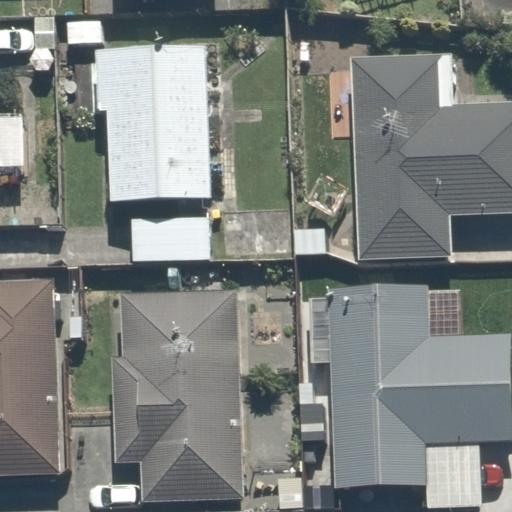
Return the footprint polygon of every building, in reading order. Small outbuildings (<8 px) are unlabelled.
[(215,64),(117,65),(119,215),(217,214),(215,64)] [(453,71),(362,74),(367,268),(458,265),(457,223),(511,221),(511,113),(455,116),(453,71)] [(290,209),(230,208),(230,268),(290,268),(290,209)] [(215,229),(143,230),(144,270),(216,269),(215,229)] [(58,285),(0,288),(0,484),(70,481),(58,285)] [(439,298),(331,299),(333,506),(425,505),(425,460),(511,459),(511,346),(440,348),(439,298)] [(230,299),(119,302),(122,511),(139,511),(235,510),(230,299)]
